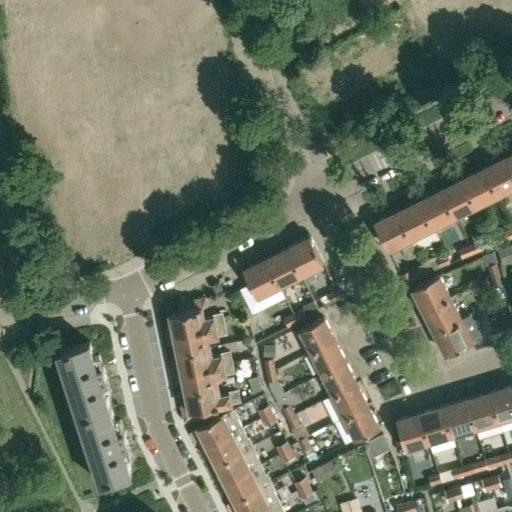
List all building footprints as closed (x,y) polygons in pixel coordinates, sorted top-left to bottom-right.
[(157,118),(87,130),(98,200),(224,179),(213,114),(221,113),(201,0),(134,0),(153,108),(156,108),(157,118)] [(511,0),(436,0),(452,31),(511,1),(511,0)] [(81,51),(56,55),(57,64),(83,60),(81,51)] [(511,168),(506,156),(484,167),(497,192),(511,184),(511,168)] [(484,167),(463,178),(475,203),(497,192),(484,167)] [(463,178),(441,189),(454,214),(475,203),(463,178)] [(441,189),(419,200),(432,225),(454,214),(441,189)] [(419,200),(397,211),(410,236),(432,225),(419,200)] [(388,247),(410,236),(397,211),(375,222),(388,247)] [(511,227),(503,231),(507,240),(511,237),(511,227)] [(310,236),(288,247),(300,273),(323,261),(310,236)] [(473,253),(483,249),(480,240),(469,244),(473,253)] [(462,257),(473,253),(469,244),(458,248),(462,257)] [(288,247),(266,258),(279,283),(300,273),(288,247)] [(439,266),(450,262),(446,253),(436,257),(439,266)] [(244,269),(251,282),(257,295),(279,283),(266,258),(244,269)] [(500,272),(497,261),(487,264),(490,275),(500,272)] [(405,283),(414,279),(409,269),(400,273),(405,283)] [(503,283),(500,272),(490,275),(497,299),(506,295),(503,283)] [(439,274),(413,286),(424,309),(450,296),(439,274)] [(212,284),(215,291),(222,288),(219,281),(212,284)] [(341,297),(336,288),(327,293),(331,301),(341,297)] [(204,317),(202,307),(207,306),(205,295),(179,301),(181,311),(170,313),(172,323),(165,325),(167,334),(225,322),(222,311),(213,313),(213,315),(204,317)] [(424,309),(435,331),(461,318),(450,296),(424,309)] [(304,307),(293,312),(298,321),(308,315),(304,307)] [(283,318),(288,326),(298,321),(293,312),(283,318)] [(301,328),(312,350),(334,338),(323,316),(301,328)] [(447,353),(470,340),(472,339),(461,318),(435,331),(447,353)] [(208,336),(217,334),(218,335),(227,333),(225,322),(167,334),(169,343),(176,342),(178,351),(210,345),(208,336)] [(312,350),(323,372),(345,360),(334,338),(312,350)] [(108,379),(103,364),(98,366),(90,340),(58,350),(79,416),(111,406),(103,381),(108,379)] [(264,343),(264,356),(276,356),(276,343),(264,343)] [(212,355),(210,345),(178,351),(180,361),(173,363),(175,372),(233,360),(230,350),(221,352),(222,353),(212,355)] [(273,357),(263,359),(266,374),(276,368),(273,357)] [(216,375),(225,372),(225,374),(235,372),(233,360),(175,372),(177,381),(184,380),(186,390),(218,384),(216,375)] [(323,372),(334,393),(356,382),(345,360),(323,372)] [(278,378),(276,368),(266,374),(268,381),(278,378)] [(367,404),(356,382),(334,393),(335,395),(326,399),(331,409),(340,404),(345,415),(367,404)] [(281,383),(269,385),(275,397),(285,391),(281,383)] [(204,416),(202,407),(225,403),(231,401),(231,403),(241,401),(238,388),(229,390),(229,391),(220,393),(218,384),(186,390),(188,400),(181,401),(183,411),(182,411),(184,420),(204,416)] [(511,384),(491,391),(499,418),(511,414),(511,384)] [(285,391),(275,397),(278,404),(292,397),(288,389),(285,391)] [(491,391),(467,398),(476,425),(499,418),(491,391)] [(467,398),(444,405),(452,432),(476,425),(467,398)] [(296,413),(290,403),(281,407),(287,418),(296,413)] [(269,404),(268,404),(258,409),(262,417),(273,411),(269,404)] [(345,415),(356,437),(379,426),(367,404),(345,415)] [(444,405),(421,412),(429,439),(452,432),(444,405)] [(129,445),(124,429),(119,431),(111,406),(79,416),(100,482),(132,472),(124,446),(129,445)] [(223,413),(198,425),(204,437),(201,439),(204,446),(243,427),(237,416),(239,416),(235,407),(224,413),(223,413)] [(277,419),(273,411),(262,417),(266,424),(277,419)] [(397,419),(405,447),(429,439),(421,412),(397,419)] [(287,418),(291,427),(298,440),(307,435),(300,422),(296,413),(287,418)] [(210,450),(216,462),(253,444),(249,436),(248,436),(243,427),(204,446),(207,452),(210,450)] [(372,455),(389,447),(391,446),(383,431),(365,440),(372,455)] [(307,435),(298,440),(303,449),(311,445),(307,435)] [(287,440),(286,440),(276,445),(280,453),(291,447),(287,440)] [(219,475),(222,482),(261,462),(256,452),(257,452),(253,444),(216,462),(222,474),(219,475)] [(295,455),(291,447),(280,453),(283,461),(295,455)] [(498,454),(501,463),(507,462),(509,461),(511,465),(511,464),(511,461),(509,451),(498,454)] [(326,482),(351,474),(345,457),(320,466),(326,482)] [(472,461),(462,465),(465,474),(476,471),(472,461)] [(229,487),(234,498),(271,480),(267,472),(266,472),(261,462),(222,482),(225,488),(229,487)] [(451,468),(454,477),(454,478),(465,474),(462,465),(451,468)] [(431,484),(442,481),(439,471),(428,475),(431,484)] [(498,473),(490,475),(494,488),(502,485),(498,473)] [(481,478),(482,479),(485,490),(494,488),(490,475),(481,478)] [(294,481),(298,489),(309,483),(305,476),(294,481)] [(237,511),(251,511),(279,498),(274,489),(275,488),(271,480),(234,498),(241,510),(237,511)] [(302,497),(313,491),(309,483),(298,489),(302,497)] [(461,484),(452,486),(456,499),(464,497),(461,484)] [(444,489),(444,490),(448,501),(456,499),(452,486),(444,489)] [(302,497),(306,503),(316,498),(313,491),(302,497)] [(343,511),(356,511),(361,511),(356,496),(340,501),(343,511)] [(285,511),(279,498),(251,511),(285,511)] [(413,498),(406,500),(405,501),(408,511),(411,511),(417,511),(413,498)] [(398,511),(408,511),(405,501),(396,503),(398,511)] [(508,504),(499,506),(500,511),(511,511),(511,503),(508,505),(508,504)]
